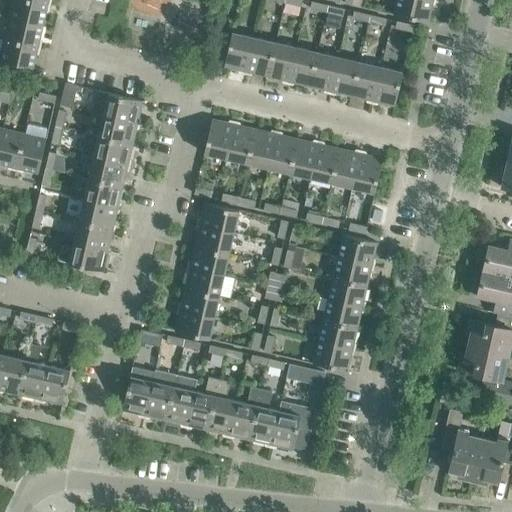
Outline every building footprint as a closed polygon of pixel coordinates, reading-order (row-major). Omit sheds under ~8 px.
[(31,0),(12,0),(8,17),(42,25),(47,4),(31,0)] [(432,0),(396,0),(393,14),(427,22),(432,0)] [(310,8),(326,12),(328,5),(312,1),(310,8)] [(344,9),(328,5),(326,12),(342,15),(344,9)] [(354,11),(352,18),(368,21),(370,15),(354,11)] [(386,18),(370,15),(368,21),(384,25),(386,18)] [(8,17),(4,38),(38,46),(42,25),(8,17)] [(397,21),(395,28),(412,31),(413,25),(397,21)] [(246,71),(254,37),(232,32),(224,66),(246,71)] [(275,42),(254,37),(246,71),(267,76),(275,42)] [(0,60),(32,68),(38,46),(4,38),(0,53),(0,60)] [(296,47),(275,42),(267,76),(288,81),(296,47)] [(309,86),(317,52),(296,47),(288,81),(309,86)] [(338,57),(317,52),(309,86),(330,90),(338,57)] [(330,90),(351,95),(359,61),(338,57),(330,90)] [(351,95),(372,100),(380,66),(359,61),(351,95)] [(402,71),(380,66),(372,100),(394,105),(402,71)] [(0,89),(11,92),(13,86),(0,82),(0,89)] [(65,83),(60,105),(72,108),(77,85),(65,83)] [(27,96),(29,89),(13,86),(11,92),(27,96)] [(91,112),(103,115),(137,123),(137,122),(142,100),(96,90),(91,112)] [(39,92),(38,99),(54,102),(56,96),(39,92)] [(55,126),(62,127),(66,111),(59,110),(55,126)] [(103,115),(98,136),(132,144),(137,123),(103,115)] [(212,119),(204,152),(226,158),(234,124),(212,119)] [(255,129),(234,124),(226,158),(247,162),(255,129)] [(58,144),(62,127),(55,126),(51,142),(58,144)] [(0,140),(0,163),(16,167),(24,133),(3,129),(0,140)] [(247,162),(268,167),(276,133),(255,129),(247,162)] [(46,139),(24,133),(16,167),(38,173),(46,139)] [(127,164),(132,144),(98,136),(86,133),(81,154),(93,157),(127,164)] [(276,133),(268,167),(289,172),(297,138),(276,133)] [(289,172),(310,177),(318,143),(297,138),(289,172)] [(318,143),(310,177),(331,182),(339,148),(318,143)] [(331,182),(352,187),(360,153),(339,148),(331,182)] [(45,168),(52,169),(56,153),(49,152),(45,168)] [(382,158),(360,153),(352,187),(374,192),(382,158)] [(122,186),(127,164),(93,157),(88,178),(122,186)] [(511,162),(507,161),(501,186),(511,188),(511,162)] [(48,186),(52,169),(45,168),(42,184),(48,186)] [(117,207),(117,206),(122,186),(88,178),(83,199),(117,207)] [(214,184),(197,180),(196,187),(212,191),(214,184)] [(212,191),(196,187),(194,193),(211,197),(212,191)] [(221,200),(237,203),(239,197),(223,193),(221,200)] [(39,194),(36,210),(42,211),(46,195),(39,194)] [(254,207),(255,200),(239,197),(237,203),(254,207)] [(113,228),(117,207),(83,199),(79,220),(113,228)] [(199,224),(233,232),(239,210),(205,202),(199,224)] [(263,209),(280,213),(281,206),(265,203),(263,209)] [(297,210),(281,206),(280,213),(296,217),(297,210)] [(39,228),(42,211),(36,210),(32,226),(39,228)] [(305,219),(322,223),(323,216),(307,212),(305,219)] [(338,227),(339,220),(323,216),(322,223),(338,227)] [(79,220),(74,241),(108,249),(113,228),(79,220)] [(284,237),(288,221),(281,220),(277,236),(284,237)] [(296,240),(300,224),(294,222),(290,239),(296,240)] [(349,229),(365,233),(366,226),(350,222),(349,229)] [(229,253),(233,232),(199,224),(195,245),(229,253)] [(343,234),(337,256),(371,264),(377,242),(343,234)] [(507,249),(487,245),(482,270),(511,277),(511,238),(504,236),(503,238),(509,239),(507,249)] [(29,237),(26,253),(32,255),(36,238),(29,237)] [(102,271),(108,249),(74,241),(71,253),(59,250),(57,260),(102,271)] [(190,266),(224,274),(229,253),(195,245),(190,266)] [(278,264),(281,248),(275,246),(271,263),(278,264)] [(290,267),(294,251),(287,249),(284,266),(290,267)] [(367,285),(371,264),(337,256),(333,277),(367,285)] [(219,295),(224,274),(190,266),(185,287),(219,295)] [(511,277),(482,270),(476,296),(495,300),(493,312),(497,313),(511,316),(511,311),(511,277)] [(268,284),(276,286),(279,273),(270,272),(268,284)] [(279,273),(276,286),(284,288),(287,275),(279,273)] [(362,306),(367,285),(333,277),(328,298),(362,306)] [(265,297),(273,299),(276,286),(268,284),(265,297)] [(273,299),(281,301),(284,288),(276,286),(273,299)] [(185,287),(180,308),(214,316),(219,295),(185,287)] [(357,327),(362,306),(328,298),(323,319),(357,327)] [(261,305),(257,321),(264,323),(268,306),(261,305)] [(11,309),(0,306),(0,313),(9,316),(11,309)] [(209,338),(214,316),(180,308),(175,331),(209,338)] [(274,308),(270,324),(277,326),(280,309),(274,308)] [(19,318),(35,322),(37,315),(21,311),(19,318)] [(471,335),(468,345),(501,353),(507,354),(511,333),(511,316),(497,313),(495,325),(470,319),(467,335),(471,335)] [(37,315),(35,322),(51,325),(53,319),(37,315)] [(323,319),(318,340),(352,348),(357,327),(323,319)] [(62,328),(78,332),(80,325),(64,321),(62,328)] [(141,329),(138,341),(159,346),(162,334),(141,329)] [(255,332),(251,348),(258,350),(262,333),(255,332)] [(168,335),(166,342),(182,345),(184,339),(168,335)] [(268,335),(264,351),(270,353),(274,336),(268,335)] [(200,343),(184,339),(182,345),(199,349),(200,343)] [(352,348),(318,340),(313,362),(347,370),(352,348)] [(19,394),(40,399),(47,365),(36,362),(40,346),(30,344),(26,360),(19,394)] [(225,355),(226,349),(210,345),(208,351),(225,355)] [(507,354),(501,353),(468,345),(466,355),(462,354),(459,370),(483,375),(480,387),(493,390),(494,390),(511,394),(511,381),(502,379),(507,354)] [(242,352),(226,349),(225,355),(241,359),(242,352)] [(250,361),(267,365),(268,358),(252,354),(250,361)] [(26,360),(5,355),(0,378),(0,389),(19,394),(26,360)] [(284,362),(268,358),(267,365),(283,369),(284,362)] [(289,363),(286,376),(323,384),(325,371),(289,363)] [(70,370),(47,365),(40,399),(62,404),(70,370)] [(176,374),(173,386),(165,419),(186,424),(194,390),(197,379),(176,374)] [(122,409),(144,415),(152,381),(130,375),(122,409)] [(205,393),(194,390),(186,424),(207,429),(215,395),(219,380),(209,377),(205,393)] [(219,380),(215,395),(207,429),(228,434),(236,400),(225,398),(229,382),(219,380)] [(173,386),(152,381),(144,415),(165,419),(173,386)] [(490,402),(493,390),(480,387),(464,383),(462,395),(490,402)] [(229,434),(249,439),(257,405),(261,389),(250,387),(247,403),(236,400),(228,434),(229,434)] [(270,444),(271,444),(278,410),(268,407),(272,392),(261,389),(257,405),(249,439),(270,444)] [(511,400),(511,394),(494,390),(492,399),(511,403),(511,400)] [(281,400),(278,410),(271,444),(293,449),(293,446),(300,447),(303,446),(305,442),(309,427),(313,408),(281,400)] [(442,445),(453,447),(447,470),(449,470),(462,473),(461,479),(472,481),(482,438),(467,435),(469,429),(459,427),(462,411),(450,408),(441,447),(442,448),(442,445)] [(496,441),(482,438),(472,481),(482,484),(483,479),(498,482),(504,459),(511,460),(511,422),(511,423),(507,438),(497,436),(496,441)]
